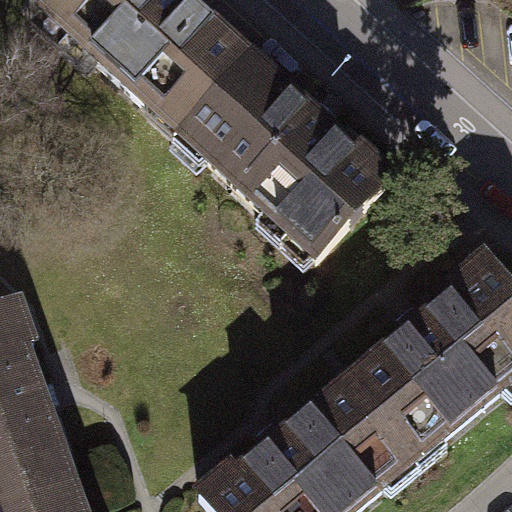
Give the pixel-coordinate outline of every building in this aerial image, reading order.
[(180,143),(181,142),(250,66),(252,64),(186,5),(181,0),(57,0),(42,17),(180,143)] [(354,160),(250,66),(181,142),(317,266),(392,185),(359,155),(354,160)] [(511,389),(511,297),(486,266),(451,295),(456,301),(348,391),(411,467),(438,445),(441,448),(511,389)] [(19,309),(0,316),(0,511),(5,511),(75,488),(28,356),(35,354),(19,309)] [(411,467),(348,391),(239,480),(234,474),(199,503),(207,511),(362,511),(386,492),(384,490),(411,467)] [(83,511),(75,488),(5,511),(83,511)]
